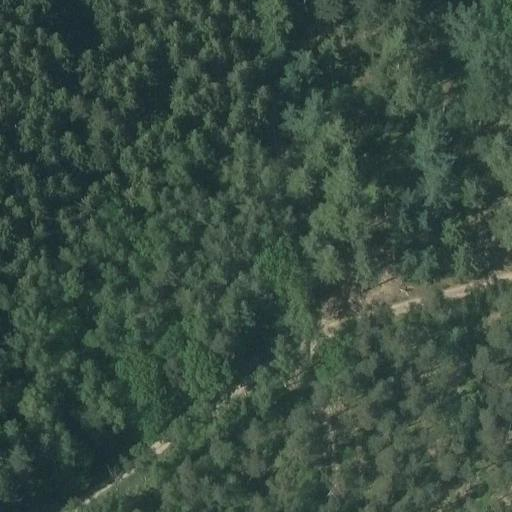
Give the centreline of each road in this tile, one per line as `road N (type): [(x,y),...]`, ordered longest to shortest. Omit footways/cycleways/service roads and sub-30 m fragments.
road 1 (track): [(255,0),(317,341),(336,511)]
road 2 (track): [(77,511),(317,341)]
